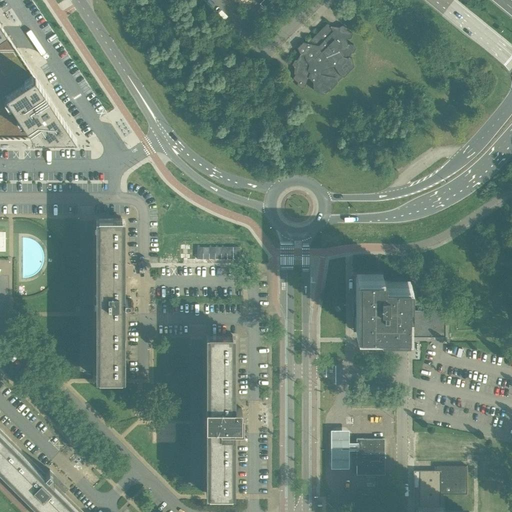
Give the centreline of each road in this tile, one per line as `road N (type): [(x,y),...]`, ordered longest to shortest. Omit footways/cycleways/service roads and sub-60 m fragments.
road 1 (residential): [(0,282),(13,343),(139,469)]
road 2 (tertiary): [(511,102),(433,180),(390,195),(323,198)]
road 3 (tertiary): [(320,220),(417,212),(471,183),(511,148)]
road 4 (residential): [(408,511),(406,377),(330,372)]
road 5 (residential): [(114,165),(13,0)]
road 6 (unclassified): [(253,511),(252,321)]
road 7 (residential): [(197,484),(196,321)]
road 8 (unclassified): [(252,321),(252,280),(141,279)]
road 9 (residential): [(104,507),(0,402)]
road 10 (tertiary): [(286,371),(287,511)]
road 11 (tertiary): [(306,511),(306,371)]
road 12 (tertiary): [(306,371),(307,232)]
road 13 (tertiary): [(287,232),(286,371)]
road 14 (tertiary): [(158,137),(195,178),(270,209)]
road 15 (tertiary): [(276,189),(206,166),(169,130)]
